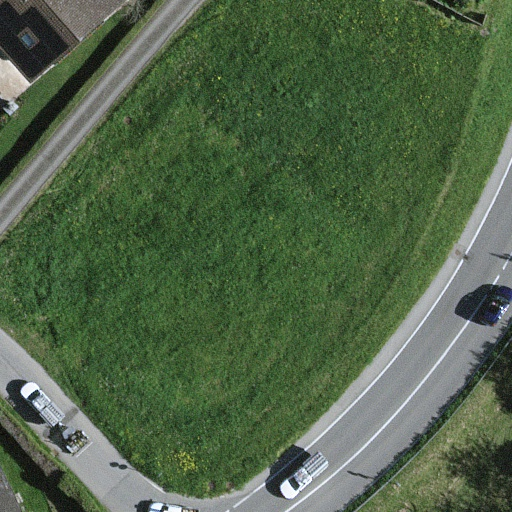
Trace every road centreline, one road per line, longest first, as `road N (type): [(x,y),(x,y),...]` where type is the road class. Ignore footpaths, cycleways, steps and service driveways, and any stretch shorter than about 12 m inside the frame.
road 1 (secondary): [(291,511),(396,416),(479,303),(511,240)]
road 2 (residential): [(184,0),(0,218)]
road 3 (tertiary): [(0,370),(144,511)]
